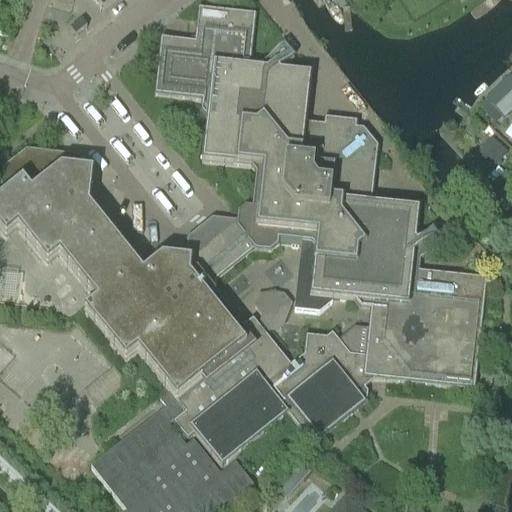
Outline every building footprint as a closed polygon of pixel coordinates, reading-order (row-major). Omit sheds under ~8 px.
[(93,0),(102,11),(115,0),(93,0)] [(183,441),(184,440),(183,438),(188,433),(220,473),(287,420),(300,436),(307,444),(317,446),(326,439),(324,437),(329,433),(330,435),(352,417),(351,415),(356,412),(357,413),(366,406),(367,396),(359,386),(364,381),(366,383),(474,395),(475,383),(473,383),(474,375),(476,375),(480,343),(478,342),(478,335),(481,335),(486,282),(461,280),(461,282),(453,281),(453,279),(412,274),(416,236),(414,236),(415,229),(417,229),(419,213),(358,207),(359,193),(357,192),(358,185),(360,185),(362,169),(376,171),(378,150),(363,132),(343,130),(341,143),(304,139),(310,79),(250,72),(255,18),(197,12),(193,45),(160,42),(158,57),(160,58),(160,64),(157,64),(153,100),(207,106),(201,167),(261,174),(257,210),(245,208),(236,215),(234,231),(228,237),(220,227),(192,249),(200,259),(193,265),(191,264),(191,266),(161,262),(142,277),(89,211),(93,177),(60,174),(31,197),(22,186),(0,203),(0,237),(5,243),(9,240),(8,238),(14,233),(15,235),(17,234),(46,270),(51,266),(49,264),(55,260),(57,261),(58,260),(79,286),(81,285),(85,291),(84,292),(94,306),(82,315),(124,368),(136,358),(168,397),(159,404),(165,412),(90,472),(122,511),(225,511),(253,490),(235,467),(220,479),(193,445),(185,451),(168,429),(171,426),(183,441)] [(75,39),(76,38),(86,30),(81,23),(69,32),(75,39)] [(511,86),(508,82),(492,97),(504,110),(511,102),(511,86)] [(488,143),(473,160),(490,175),(505,158),(488,143)] [(119,379),(109,386),(116,394),(125,386),(119,379)] [(298,469),(277,492),(287,502),(310,475),(298,469)] [(358,511),(344,499),(332,511),(358,511)]
